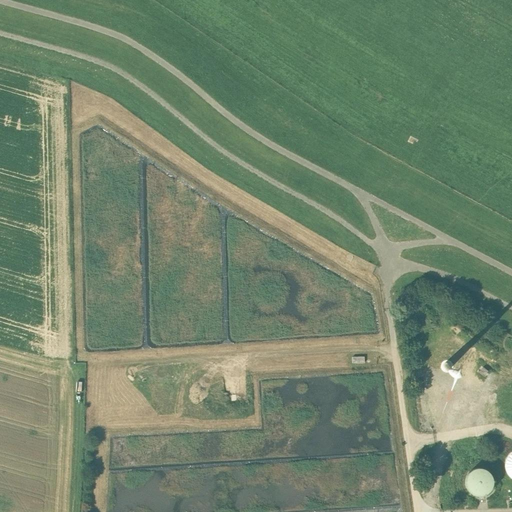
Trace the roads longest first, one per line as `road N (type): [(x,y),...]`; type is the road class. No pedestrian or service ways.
road 1 (track): [(511,308),(454,278),(398,265),(222,151),(122,73),(0,32)]
road 2 (unclassified): [(416,511),(382,249)]
road 3 (track): [(74,511),(78,365)]
